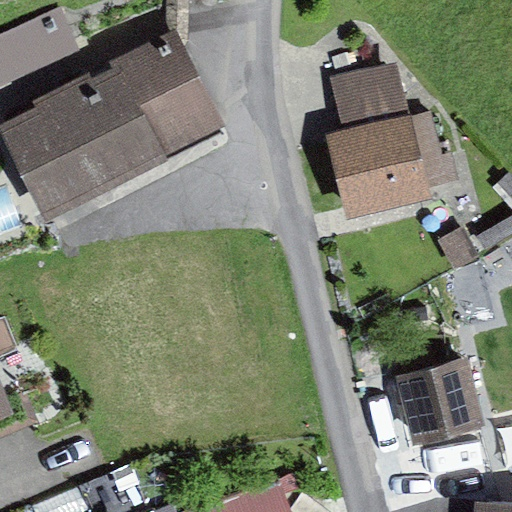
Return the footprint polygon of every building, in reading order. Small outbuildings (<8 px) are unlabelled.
[(0,68),(75,40),(61,3),(0,27),(0,68)] [(114,58),(0,116),(48,207),(230,114),(180,17),(111,52),(114,58)] [(398,53),(330,71),(343,122),(328,126),(349,205),(463,175),(455,146),(443,150),(431,106),(413,111),(398,53)] [(0,401),(13,397),(0,363),(0,347),(17,340),(5,312),(0,313),(0,401)] [(469,350),(401,367),(416,430),(484,413),(469,350)] [(294,511),(282,475),(177,510),(177,511),(294,511)] [(511,511),(511,490),(478,489),(476,511),(511,511)]
